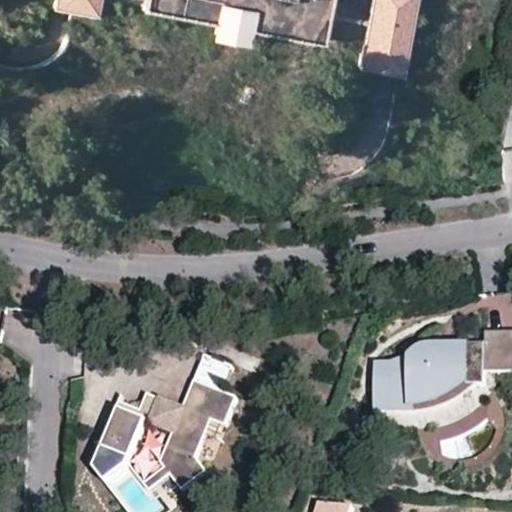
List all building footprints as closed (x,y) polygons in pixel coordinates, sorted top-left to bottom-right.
[(189,0),(218,5),(218,0),(252,0),(250,12),(324,25),(321,40),(362,47),(358,65),(402,73),(415,0),(53,0),(53,5),(96,15),(99,0),(113,0),(141,5),(141,0),(189,0)] [(321,40),(324,25),(250,12),(252,0),(218,0),(218,5),(189,0),(141,0),(141,5),(321,40)] [(511,320),(511,293),(494,297),(500,323),(511,320)] [(468,387),(487,387),(488,374),(511,374),(511,334),(508,334),(488,334),(488,346),(451,346),(451,356),(441,355),(439,353),(432,350),(428,350),(422,352),(415,360),(398,365),(393,367),(379,368),(379,410),(414,410),(414,406),(424,405),(443,400),(456,395),(468,387)] [(187,408),(160,397),(156,409),(146,404),(143,412),(124,404),(97,472),(108,486),(132,467),(131,467),(149,423),(175,434),(163,465),(168,471),(173,478),(185,493),(209,474),(198,460),(213,422),(228,427),(239,398),(197,382),(187,408)] [(424,405),(414,406),(414,410),(414,421),(422,418),(430,417),(437,417),(450,411),(458,410),(471,401),(477,398),(480,394),(487,387),(468,387),(456,395),(443,400),(424,405)] [(146,404),(156,409),(160,397),(150,393),(146,404)] [(173,478),(168,471),(148,488),(152,494),(173,478)]
